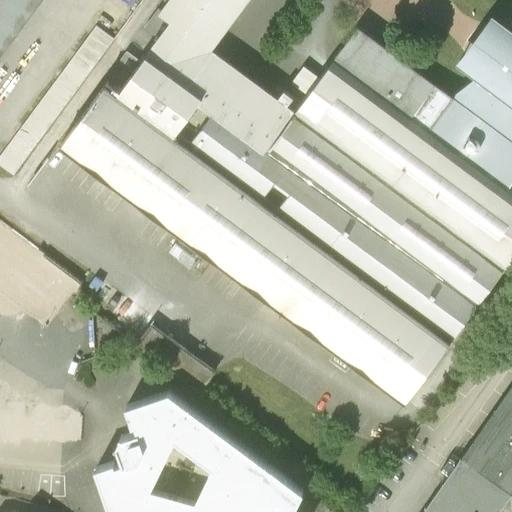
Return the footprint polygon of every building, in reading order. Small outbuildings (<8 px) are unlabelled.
[(0,0),(0,56),(41,0),(0,0)] [(107,82),(61,144),(406,400),(511,255),(511,181),(508,187),(427,127),(334,58),(296,109),(289,104),(294,96),(284,88),(278,96),(211,47),(246,0),(169,0),(161,12),(158,9),(145,27),(158,38),(140,63),(126,52),(119,62),(121,64),(108,82),(107,82)] [(451,95),(427,127),(508,187),(511,181),(511,28),(493,13),(483,27),(475,38),(464,53),(456,62),(476,77),(451,95)] [(114,39),(96,26),(0,156),(0,166),(13,176),(114,39)] [(359,26),(334,58),(427,127),(451,95),(377,40),(368,34),(359,26)] [(23,290),(18,286),(44,251),(13,228),(5,239),(0,235),(0,309),(2,311),(7,314),(12,314),(18,313),(22,310),(25,305),(26,301),(26,295),(23,290)] [(149,324),(134,344),(206,397),(221,377),(149,324)] [(119,434),(125,451),(116,454),(115,452),(98,458),(112,500),(155,511),(305,511),(294,503),(306,480),(171,380),(128,396),(134,413),(137,411),(141,420),(123,426),(119,434)] [(498,511),(511,492),(511,384),(422,511),(498,511)] [(91,435),(65,435),(67,406),(0,401),(0,440),(65,445),(68,450),(77,452),(84,451),(90,448),(91,435)]
